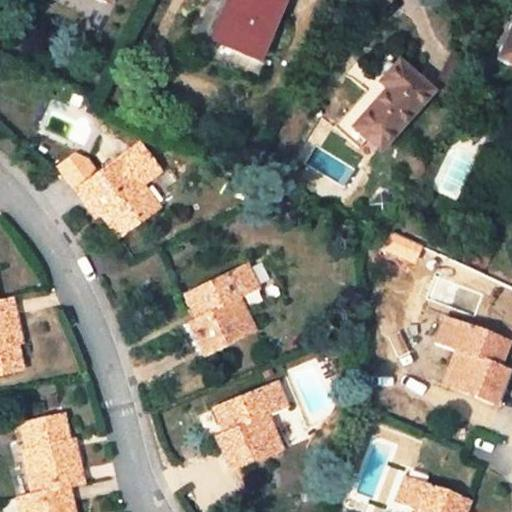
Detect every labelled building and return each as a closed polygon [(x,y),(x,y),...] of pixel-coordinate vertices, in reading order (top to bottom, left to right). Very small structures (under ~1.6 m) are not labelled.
[(282,0),(228,0),(212,40),(257,60),(282,0)] [(511,22),(497,58),(511,64),(511,22)] [(377,148),(427,94),(397,66),(387,77),(377,67),(360,85),(366,91),(334,127),(357,148),(366,138),(377,148)] [(444,75),(436,84),(450,96),(457,88),(444,75)] [(59,168),(87,207),(94,202),(99,209),(97,211),(101,216),(117,238),(158,208),(142,186),(139,181),(155,169),(138,146),(98,175),(88,161),(76,156),(59,168)] [(159,174),(155,169),(139,181),(142,186),(159,174)] [(94,202),(87,207),(96,219),(101,216),(97,211),(99,209),(94,202)] [(246,266),(185,296),(193,312),(200,308),(203,315),(196,318),(188,322),(203,356),(254,332),(239,300),(258,290),(246,266)] [(0,374),(21,371),(16,346),(14,337),(19,336),(11,297),(0,299),(0,374)] [(200,308),(193,312),(196,318),(203,315),(200,308)] [(447,321),(461,327),(464,319),(450,314),(447,321)] [(455,352),(441,386),(493,405),(507,371),(498,367),(491,364),(494,358),(501,360),(507,345),(461,327),(447,321),(443,319),(434,344),(455,352)] [(498,367),(501,360),(494,358),(491,364),(498,367)] [(214,436),(228,470),(280,449),(267,416),(286,408),(277,383),(215,409),(220,424),(227,422),(230,430),(214,436)] [(47,397),(48,405),(58,404),(57,396),(47,397)] [(22,449),(30,493),(68,485),(81,482),(73,446),(68,447),(67,439),(63,416),(20,425),(25,448),(22,449)] [(227,422),(220,424),(223,432),(230,430),(227,422)] [(462,511),(466,503),(401,478),(393,503),(414,511),(462,511)] [(30,493),(16,496),(19,511),(73,511),(68,485),(30,493)]
